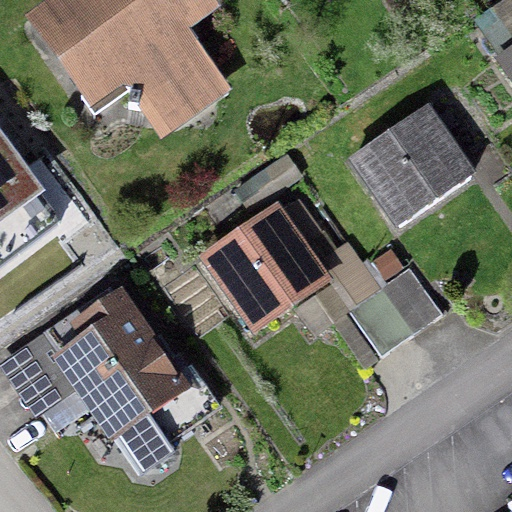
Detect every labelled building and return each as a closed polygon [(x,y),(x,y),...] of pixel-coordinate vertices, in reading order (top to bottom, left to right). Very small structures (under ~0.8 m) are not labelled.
[(81,0),(37,33),(50,51),(64,54),(68,60),(64,66),(64,70),(83,98),(116,74),(128,91),(125,111),(145,114),(151,123),(173,126),(218,93),(207,79),(210,62),(193,59),(173,32),(204,9),(196,0),(81,0)] [(511,53),(498,64),(511,84),(511,53)] [(421,116),(351,165),(396,230),(466,182),(421,116)] [(0,247),(49,211),(0,146),(0,247)] [(274,218),(204,266),(250,332),(319,284),(274,218)] [(408,341),(438,320),(405,273),(375,294),(408,341)] [(161,369),(106,291),(40,338),(106,433),(138,410),(162,445),(160,446),(162,448),(214,412),(177,358),(161,369)] [(345,315),(377,362),(408,341),(375,294),(345,315)]
